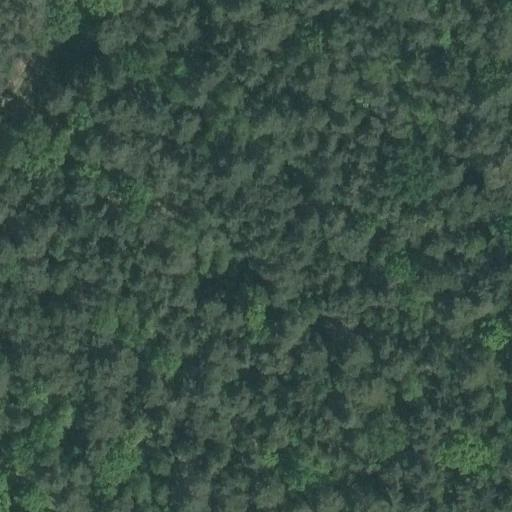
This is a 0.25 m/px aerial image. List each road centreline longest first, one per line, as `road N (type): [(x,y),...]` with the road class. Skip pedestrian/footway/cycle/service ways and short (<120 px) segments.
road 1 (track): [(511,375),(405,511)]
road 2 (track): [(0,106),(66,0)]
